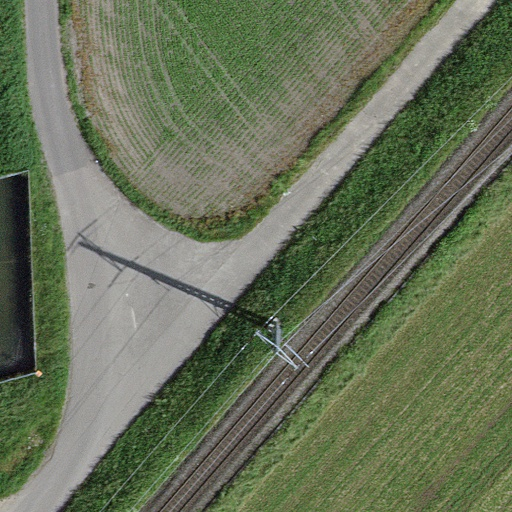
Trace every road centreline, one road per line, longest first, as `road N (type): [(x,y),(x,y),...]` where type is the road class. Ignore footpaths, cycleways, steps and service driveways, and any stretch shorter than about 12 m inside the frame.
road 1 (unclassified): [(23,511),(135,372),(53,126),(41,0)]
road 2 (track): [(135,372),(471,0)]
